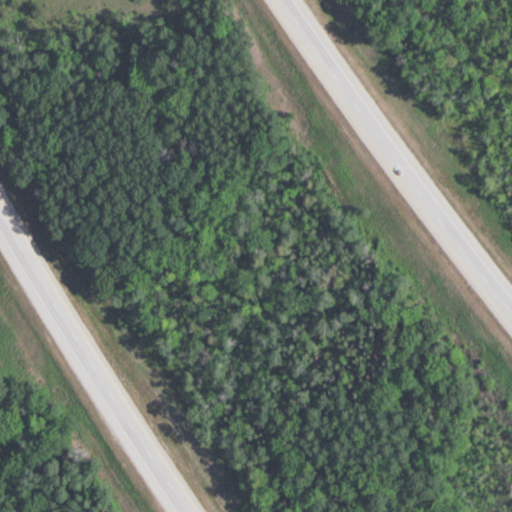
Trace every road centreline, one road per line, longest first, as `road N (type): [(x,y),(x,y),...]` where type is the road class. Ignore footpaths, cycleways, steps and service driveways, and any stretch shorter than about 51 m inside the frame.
road 1 (motorway): [(511,304),(287,0)]
road 2 (motorway): [(0,194),(190,511)]
